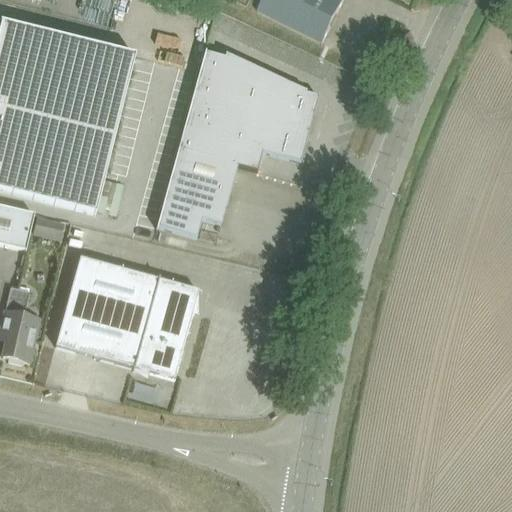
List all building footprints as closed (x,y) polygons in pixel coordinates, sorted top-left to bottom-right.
[(322,45),(344,0),(263,0),(257,13),(322,45)] [(0,193),(94,217),(133,58),(0,24),(0,193)] [(164,35),(161,47),(186,54),(189,42),(164,35)] [(236,168),(256,173),(261,155),(298,165),(317,99),(224,56),(223,59),(204,54),(156,229),(195,240),(200,221),(219,226),(236,168)] [(0,206),(26,213),(29,202),(0,195),(0,206)] [(0,208),(0,247),(26,254),(34,217),(0,208)] [(63,228),(37,222),(34,236),(60,242),(63,228)] [(199,294),(80,261),(55,349),(174,382),(199,294)] [(5,314),(4,314),(0,333),(0,342),(6,344),(2,360),(29,366),(34,346),(39,322),(24,318),(29,295),(10,291),(5,314)]
